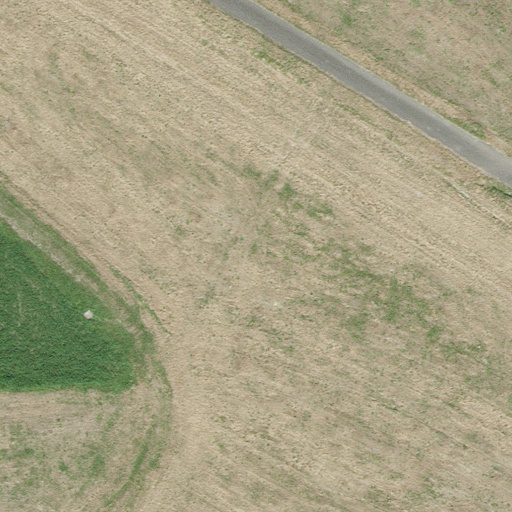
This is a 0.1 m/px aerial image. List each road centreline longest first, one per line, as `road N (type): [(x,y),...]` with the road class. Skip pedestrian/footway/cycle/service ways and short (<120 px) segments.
road 1 (track): [(111,511),(139,475),(151,415),(131,350),(69,267),(0,209)]
road 2 (track): [(214,0),(511,181)]
